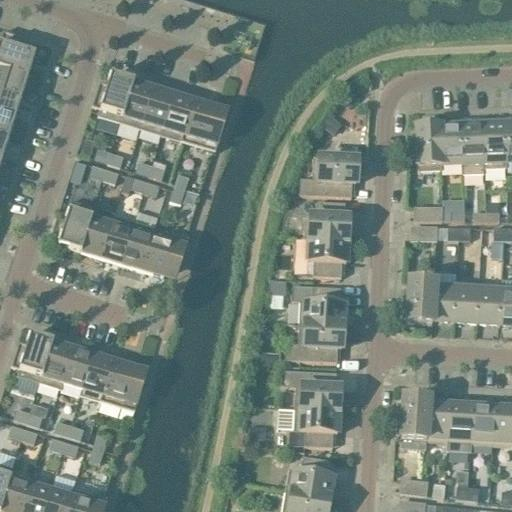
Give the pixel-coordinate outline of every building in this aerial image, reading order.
[(15,53),(19,41),(1,35),(0,38),(0,72),(26,80),(33,59),(15,53)] [(0,94),(20,101),(26,80),(0,72),(0,94)] [(118,128),(131,85),(109,78),(106,89),(98,87),(90,111),(98,114),(96,121),(118,128)] [(139,134),(152,92),(132,86),(132,85),(131,85),(118,128),(139,134)] [(159,140),(172,98),(152,92),(139,134),(159,140)] [(0,117),(13,122),(20,101),(0,94),(0,117)] [(180,147),(193,105),(172,98),(159,140),(180,147)] [(221,134),(220,134),(209,130),(215,111),(193,105),(180,147),(213,157),(221,134)] [(0,140),(7,142),(13,122),(0,117),(0,140)] [(328,121),(320,131),(331,139),(339,129),(328,121)] [(511,128),(502,129),(504,173),(505,173),(504,167),(511,166),(511,128)] [(482,174),(504,173),(502,129),(480,130),(482,174)] [(439,169),(460,168),(459,130),(437,131),(439,175),(440,175),(439,169)] [(480,130),(459,130),(460,168),(461,178),(482,178),(482,174),(480,130)] [(416,176),(439,175),(437,131),(415,132),(416,176)] [(92,146),(84,144),(80,157),(87,160),(92,146)] [(105,168),(109,157),(96,153),(92,164),(105,168)] [(109,157),(105,168),(118,172),(122,161),(109,157)] [(297,200),(349,202),(350,188),(354,188),(355,165),(343,164),(344,158),(330,157),(329,163),(311,162),(310,184),(298,184),(297,200)] [(147,181),(150,170),(137,166),(134,177),(147,181)] [(100,185),(104,174),(91,170),(87,181),(100,185)] [(150,170),(147,181),(160,185),(163,174),(150,170)] [(104,174),(100,185),(113,189),(117,178),(104,174)] [(172,192),(183,195),(187,182),(176,179),(172,192)] [(141,197),(145,187),(132,183),(128,193),(141,197)] [(145,187),(141,197),(154,202),(158,191),(145,187)] [(179,209),(183,195),(172,192),(168,205),(179,209)] [(56,250),(78,257),(92,212),(70,205),(56,250)] [(301,243),(345,245),(346,223),(342,223),(343,208),(315,206),(314,221),(302,220),(301,243)] [(440,226),(441,212),(412,211),(412,226),(440,226)] [(98,263),(112,218),(92,212),(78,257),(79,257),(98,263)] [(462,226),(462,217),(450,217),(450,226),(462,226)] [(484,227),(484,217),(471,217),(471,227),(484,227)] [(484,217),(484,227),(497,227),(497,217),(484,217)] [(112,221),(113,218),(112,218),(98,263),(119,269),(132,227),(112,221)] [(140,276),(153,233),(132,227),(119,269),(140,276)] [(434,245),(434,232),(410,232),(410,245),(434,245)] [(457,245),(457,232),(446,232),(446,245),(457,245)] [(457,232),(457,245),(468,245),(468,233),(457,232)] [(187,244),(185,243),(153,233),(140,276),(161,282),(167,264),(179,268),(187,244)] [(502,246),(503,233),(491,233),(491,246),(502,246)] [(511,233),(503,233),(502,246),(511,245),(511,233)] [(344,268),(345,245),(301,243),(301,244),(307,244),(306,266),(312,266),(311,281),(339,282),(340,268),(344,268)] [(272,286),(272,297),(279,297),(283,293),(284,286),(272,286)] [(429,328),(431,288),(407,287),(407,297),(404,297),(404,294),(403,294),(402,315),(403,315),(403,312),(406,312),(405,327),(429,328)] [(452,328),(454,290),(431,288),(429,328),(430,329),(430,325),(451,326),(451,328),(452,328)] [(339,293),(291,290),(290,306),(298,307),(297,328),(341,330),(342,308),(338,308),(339,293)] [(474,329),(477,291),(454,290),(452,328),(452,326),(474,327),(474,329)] [(497,330),(499,292),(477,291),(474,329),(475,329),(475,327),(497,329),(497,330)] [(511,293),(499,292),(497,330),(498,330),(498,329),(511,329),(511,293)] [(340,353),(341,330),(297,328),(296,349),(284,349),(283,365),(335,367),(336,353),(340,353)] [(37,388),(50,345),(28,338),(25,349),(17,347),(9,371),(17,374),(15,381),(37,388)] [(57,394),(71,352),(52,346),(52,345),(50,345),(37,388),(57,394)] [(80,394),(91,358),(71,352),(57,394),(59,395),(61,388),(80,394)] [(80,394),(78,401),(99,407),(112,365),(91,358),(80,394)] [(132,417),(140,394),(128,390),(134,372),(112,365),(99,407),(132,417)] [(292,413),(336,416),(338,393),(334,393),(334,378),(282,376),(282,392),(294,392),(292,413)] [(422,454),(425,405),(402,403),(401,418),(398,417),(398,415),(397,415),(395,436),(397,436),(397,433),(400,433),(398,453),(422,454)] [(445,456),(448,408),(447,408),(447,410),(426,409),(426,405),(425,405),(422,454),(423,455),(424,445),(445,446),(444,456),(445,456)] [(468,457),(471,409),(470,409),(470,411),(449,410),(449,408),(448,408),(445,456),(468,457)] [(491,449),(493,411),(493,412),(471,411),(471,409),(468,457),(469,457),(469,448),(491,449)] [(511,413),(494,413),(494,411),(493,411),(491,449),(511,450),(511,413)] [(24,428),(27,417),(15,413),(11,424),(24,428)] [(335,438),(336,416),(292,413),(291,436),(303,436),(302,451),(330,453),(331,438),(335,438)] [(27,417),(24,428),(37,432),(41,421),(27,417)] [(65,441),(69,430),(56,426),(53,437),(65,441)] [(19,445),(22,434),(10,430),(6,441),(19,445)] [(69,430),(65,441),(79,445),(82,434),(69,430)] [(260,431),(248,431),(248,443),(260,443),(260,431)] [(22,434),(19,445),(32,449),(36,438),(22,434)] [(91,452),(102,456),(106,442),(95,439),(91,452)] [(60,458),(64,447),(51,443),(47,454),(60,458)] [(64,447),(60,458),(73,462),(77,451),(64,447)] [(98,469),(102,456),(91,452),(87,465),(98,469)] [(284,496),(327,503),(331,481),(327,480),(329,466),(301,461),(299,475),(287,474),(284,496)] [(238,477),(236,487),(246,488),(248,482),(244,478),(238,477)] [(0,511),(20,511),(28,488),(8,481),(0,506),(0,511)] [(425,487),(421,487),(401,485),(399,497),(423,500),(425,487)] [(43,511),(49,494),(28,488),(20,511),(43,511)] [(442,502),(443,490),(432,488),(431,501),(442,502)] [(465,505),(466,492),(455,491),(453,503),(465,505)] [(466,492),(465,505),(476,506),(477,493),(466,492)] [(66,511),(72,494),(70,493),(68,500),(49,494),(43,511),(66,511)] [(102,511),(105,504),(103,503),(72,494),(66,511),(102,511)] [(325,511),(327,503),(284,496),(280,511),(325,511)] [(510,510),(511,497),(500,496),(499,508),(510,510)]
